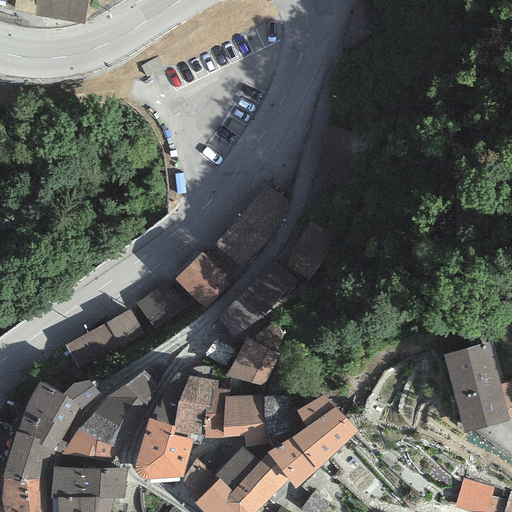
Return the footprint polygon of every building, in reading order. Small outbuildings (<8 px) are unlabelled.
[(86,0),(36,0),(34,17),(83,24),(86,0)] [(363,4),(357,2),(342,46),(363,52),(377,9),(363,4)] [(357,135),(327,127),(311,184),(344,193),(357,135)] [(335,235),(310,220),(282,265),(299,277),(304,281),(320,262),(335,235)] [(202,253),(175,279),(204,308),(230,282),(202,253)] [(282,265),(273,258),(241,292),(262,315),(299,277),(282,265)] [(168,283),(137,304),(158,335),(189,312),(168,283)] [(262,315),(241,292),(218,315),(233,334),(262,315)] [(130,311),(65,346),(82,377),(145,339),(130,311)] [(283,334),(273,323),(248,338),(276,352),(283,334)] [(239,348),(216,337),(202,355),(228,369),(239,348)] [(248,338),(246,337),(239,348),(228,369),(225,375),(264,386),(279,354),(276,352),(248,338)] [(491,342),(443,355),(463,433),(511,419),(511,381),(501,384),(491,342)] [(106,396),(92,413),(130,435),(146,407),(158,388),(143,371),(106,396)] [(217,381),(175,373),(161,396),(158,408),(154,406),(149,418),(175,427),(173,435),(192,440),(191,444),(198,445),(203,439),(203,435),(204,408),(209,408),(210,389),(216,389),(217,381)] [(39,382),(26,405),(67,427),(79,408),(82,414),(99,394),(88,380),(72,384),(63,395),(39,382)] [(264,439),(263,396),(229,397),(229,390),(216,389),(210,389),(209,408),(204,408),(203,435),(203,439),(242,436),(245,447),(267,445),(267,438),(264,439)] [(296,411),(306,427),(332,455),(357,432),(323,395),(296,411)] [(293,396),(263,396),(264,439),(267,438),(295,431),(293,396)] [(60,440),(67,427),(26,405),(15,433),(39,439),(37,445),(53,450),(60,440)] [(130,435),(92,413),(77,429),(118,450),(120,451),(130,435)] [(181,478),(191,444),(192,440),(173,435),(175,427),(149,418),(147,418),(135,462),(133,467),(135,473),(137,477),(144,480),(148,480),(181,478)] [(316,469),(332,455),(306,427),(290,439),(316,469)] [(96,441),(77,429),(66,444),(60,453),(58,458),(112,461),(118,450),(96,441)] [(39,439),(15,433),(3,470),(1,478),(3,479),(48,479),(49,459),(53,450),(37,445),(39,439)] [(295,489),(316,469),(290,439),(266,452),(288,481),(295,489)] [(66,444),(60,440),(53,450),(60,453),(66,444)] [(288,481),(266,452),(259,461),(241,448),(238,450),(215,476),(218,479),(195,502),(194,503),(202,511),(255,511),(282,487),(288,481)] [(215,476),(195,459),(185,474),(182,483),(195,502),(218,479),(215,476)] [(98,499),(99,470),(53,468),(51,498),(98,499)] [(127,468),(99,470),(98,499),(112,499),(125,499),(127,468)] [(47,511),(48,479),(3,479),(0,501),(2,511),(47,511)] [(493,487),(462,479),(454,506),(480,511),(502,511),(507,501),(490,497),(493,487)] [(323,511),(329,502),(314,491),(300,510),(303,511),(323,511)] [(511,511),(511,493),(510,492),(507,501),(502,511),(511,511)] [(98,499),(51,498),(51,511),(108,511),(112,499),(98,499)] [(379,500),(374,511),(402,511),(404,510),(379,500)]
